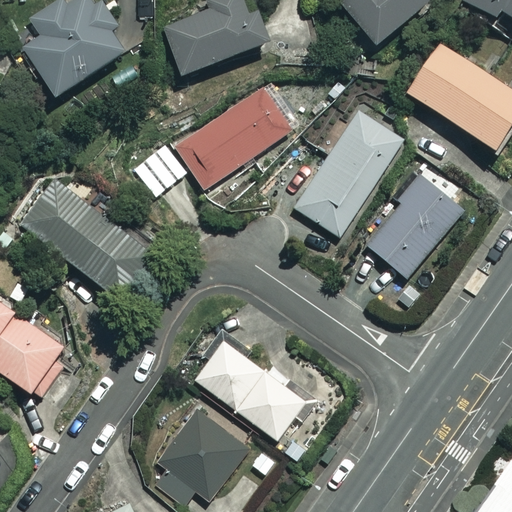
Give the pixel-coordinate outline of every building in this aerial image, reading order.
[(42,34),(24,45),(58,96),(128,50),(94,0),(66,0),(34,22),(42,34)] [(183,75),(269,41),(253,0),(209,0),(208,1),(212,9),(164,28),(183,75)] [(429,1),(428,0),(339,0),(375,44),(429,1)] [(499,10),(511,17),(511,0),(467,0),(495,17),(499,10)] [(511,122),(511,89),(439,43),(407,92),(496,148),(511,122)] [(293,129),(265,87),(176,149),(204,190),(293,129)] [(315,161),(324,167),(297,208),(339,236),(402,141),(360,113),(338,145),(329,139),(315,161)] [(465,205),(421,170),(364,243),(408,278),(465,205)] [(154,255),(66,189),(33,233),(120,299),(154,255)] [(72,351),(0,302),(0,369),(41,398),(72,351)] [(305,400),(225,342),(197,381),(277,439),(305,400)] [(250,450),(200,413),(161,465),(170,472),(159,487),(185,507),(196,492),(210,502),(250,450)] [(511,511),(511,461),(476,511),(511,511)]
